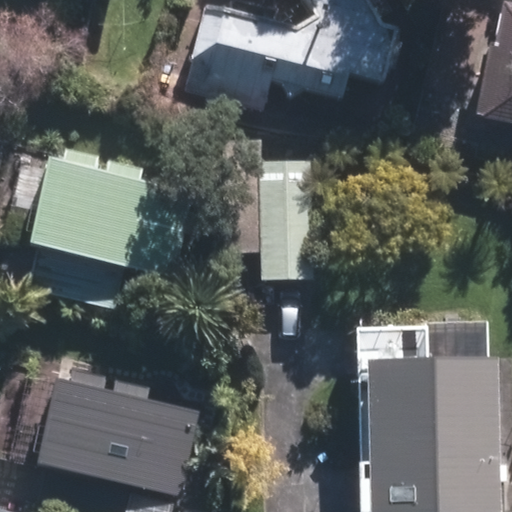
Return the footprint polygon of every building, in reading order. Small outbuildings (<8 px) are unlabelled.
[(62,0),(111,9),(112,0),(62,0)] [(337,91),(370,99),(392,0),(304,0),(287,10),(296,32),(196,9),(176,98),(264,119),(270,95),(333,109),(337,91)] [(511,20),(486,15),(460,133),(511,144),(511,20)] [(45,179),(28,176),(13,262),(27,264),(20,303),(134,323),(141,284),(165,288),(180,203),(142,196),(146,175),(49,158),(45,179)] [(304,167),(248,169),(254,289),(309,287),(304,167)] [(484,511),(480,334),(343,337),(347,511),(484,511)] [(57,394),(39,391),(23,480),(175,506),(190,417),(139,408),(141,395),(105,389),(103,402),(91,400),(93,389),(59,383),(57,394)]
